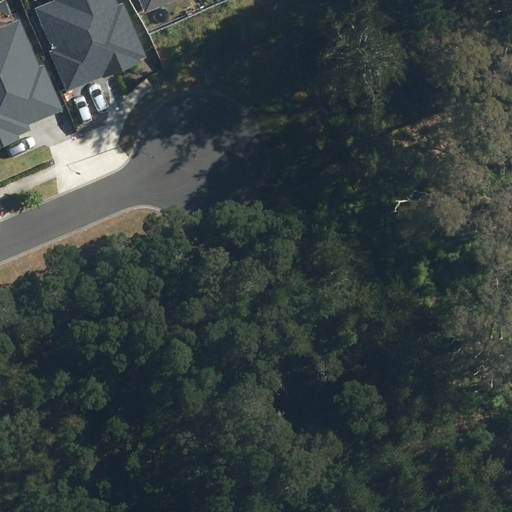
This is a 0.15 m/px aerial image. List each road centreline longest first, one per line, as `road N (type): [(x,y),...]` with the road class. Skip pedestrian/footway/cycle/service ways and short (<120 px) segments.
road 1 (residential): [(199,151),(0,237)]
road 2 (track): [(199,151),(247,36),(298,0)]
